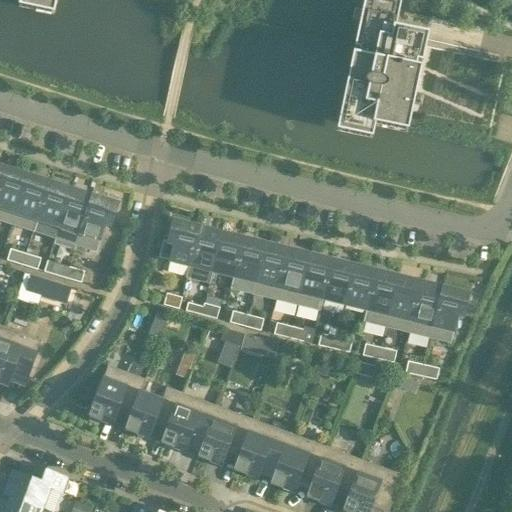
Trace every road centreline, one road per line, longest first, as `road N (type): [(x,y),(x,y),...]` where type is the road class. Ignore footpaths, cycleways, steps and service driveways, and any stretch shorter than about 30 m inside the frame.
road 1 (residential): [(162,153),(493,239),(511,199)]
road 2 (residential): [(162,153),(138,287),(101,345),(14,437)]
road 3 (residential): [(214,511),(14,437)]
road 4 (residential): [(0,101),(162,153)]
